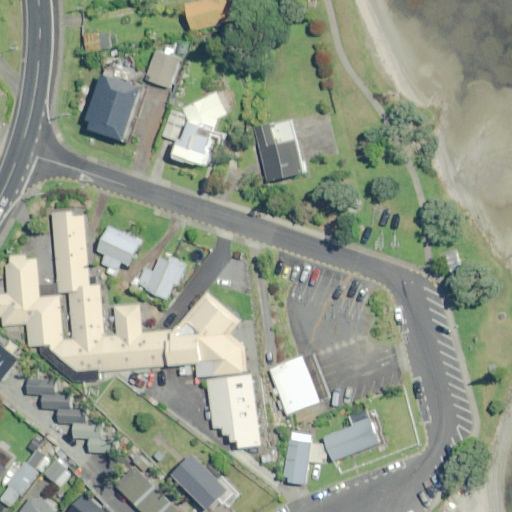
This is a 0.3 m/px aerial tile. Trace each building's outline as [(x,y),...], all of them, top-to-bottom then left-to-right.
[(194,31),(218,27),(218,29),(225,27),(224,25),(239,22),(242,21),(237,0),(207,0),(189,4),(194,31)] [(111,33),(85,37),(88,53),(113,49),(111,33)] [(168,48),(167,52),(159,49),(147,84),(151,86),(149,90),(166,96),(167,92),(171,93),(184,58),(176,55),(178,51),(168,48)] [(103,74),(85,128),(128,142),(146,88),(141,87),(139,81),(149,77),(146,70),(141,71),(135,56),(126,60),(124,57),(106,63),(107,67),(111,77),(103,74)] [(226,92),(221,94),(220,92),(184,110),(187,115),(173,111),(165,137),(179,142),(174,157),(200,165),(201,164),(210,167),(215,150),(211,149),(215,139),(227,143),(230,134),(217,130),(221,120),(231,115),(229,110),(234,107),(226,92)] [(296,119),(279,123),(261,127),(267,154),(274,181),(306,174),(309,173),(296,119)] [(216,377),(249,374),(246,347),(233,335),(244,321),(210,293),(177,331),(143,334),(140,305),(117,307),(120,336),(107,337),(103,288),(94,289),(87,213),(54,216),(61,294),(71,293),(75,340),(66,341),(62,296),(43,298),(39,259),(6,262),(9,295),(0,295),(0,317),(28,315),(31,348),(53,345),(54,350),(80,372),(80,374),(215,362),(216,377)] [(104,264),(112,268),(109,273),(117,276),(124,262),(133,266),(144,241),(112,227),(101,251),(108,255),(104,264)] [(458,250),(447,253),(453,275),(463,272),(458,250)] [(168,255),(167,258),(162,256),(156,271),(146,268),(142,279),(136,277),(132,285),(140,288),(142,284),(152,288),(150,292),(171,301),(177,285),(181,286),(190,264),(168,255)] [(12,340),(6,348),(0,343),(0,379),(6,384),(24,362),(16,355),(22,348),(12,340)] [(329,403),(312,356),(275,369),(292,416),(329,403)] [(262,446),(254,376),(211,381),(216,429),(226,428),(227,436),(233,435),(234,442),(242,441),(242,448),(262,446)] [(29,393),(44,393),(59,394),(60,380),(30,379),(29,393)] [(59,394),(44,393),(44,407),(59,408),(74,408),(74,395),(59,394)] [(59,410),(58,421),(58,422),(76,423),(91,424),(91,409),(74,408),(59,408),(59,410)] [(388,444),(375,410),(356,417),(360,426),(330,438),(339,462),(388,444)] [(91,439),(105,439),(105,438),(105,424),(91,424),(76,423),(76,438),(91,439)] [(121,440),(105,439),(91,439),(90,454),(121,455),(121,440)] [(292,440),(287,477),(294,478),(294,483),(311,484),(313,462),(315,444),(315,443),(292,440)] [(29,463),(42,472),(44,474),(54,460),(40,449),(29,463)] [(213,463),(211,466),(197,454),(177,476),(214,510),(223,500),(231,508),(243,495),(246,492),(213,463)] [(154,464),(144,455),(136,465),(145,474),(154,464)] [(29,463),(27,461),(6,491),(7,492),(2,499),(15,509),(42,472),(29,463)] [(74,474),(58,461),(47,474),(62,488),(74,474)] [(0,485),(11,470),(0,462),(0,485)] [(181,511),(145,475),(126,493),(144,511),(181,511)] [(107,511),(85,492),(68,511),(107,511)] [(56,511),(36,496),(22,511),(56,511)]
